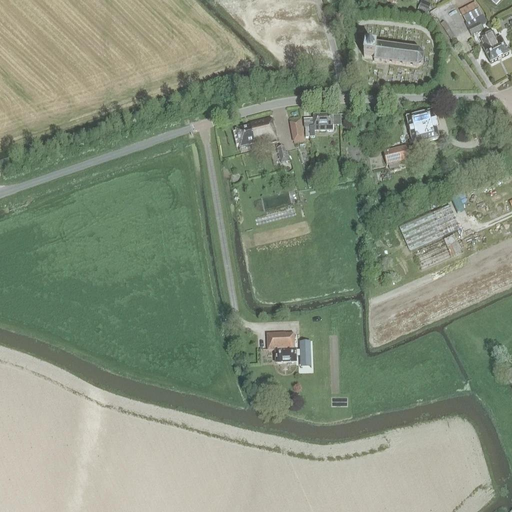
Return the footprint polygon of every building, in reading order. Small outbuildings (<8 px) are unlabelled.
[(426,15),(430,8),(420,3),(417,10),(426,15)] [(474,3),(459,11),(463,18),(478,10),(474,3)] [(344,16),(333,14),(331,25),(341,27),(344,16)] [(466,24),(465,25),(471,36),(473,35),(482,31),(480,26),(481,26),(486,23),(483,16),(466,24)] [(501,58),(509,54),(500,37),(496,39),(492,32),(481,38),(482,40),(480,41),(483,46),(481,47),(490,64),(497,60),(497,61),(501,58)] [(363,58),(374,59),(373,62),(385,64),(388,64),(417,68),(422,64),(423,58),(423,57),(419,52),(376,46),(377,45),(367,43),(366,47),(365,47),(365,51),(363,58)] [(429,141),(439,139),(436,129),(437,129),(436,122),(434,122),(432,112),(423,115),(423,114),(414,116),(414,117),(406,119),(412,145),(420,143),(421,144),(429,142),(429,141)] [(333,132),(333,126),(341,126),(341,115),(313,116),(313,119),(310,119),(310,128),(309,128),(305,128),(305,138),(314,138),(314,132),(333,132)] [(255,148),(276,142),(271,119),(249,124),(250,127),(235,130),(239,148),(254,144),(255,148)] [(294,144),(305,142),(301,119),(290,121),(290,123),(289,123),(293,143),(294,143),(294,144)] [(410,161),(406,146),(383,152),(386,167),(390,166),(392,173),(399,171),(397,164),(410,161)] [(290,162),(288,152),(285,153),(284,147),(277,149),(280,164),(285,163),(287,168),(289,168),(288,162),(290,162)] [(381,214),(387,208),(382,203),(375,209),(381,214)] [(449,207),(399,229),(410,253),(445,237),(452,234),(460,231),(449,207)] [(421,270),(460,253),(452,234),(445,237),(447,240),(414,254),(421,270)] [(276,364),(296,363),(295,350),(294,350),(294,335),(285,335),(285,334),(267,335),(267,351),(275,351),(276,364)]
